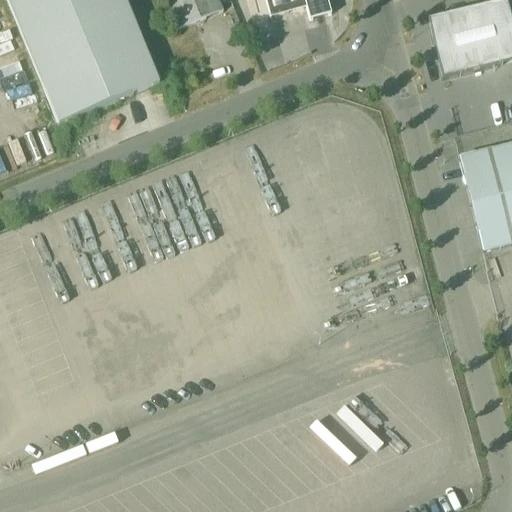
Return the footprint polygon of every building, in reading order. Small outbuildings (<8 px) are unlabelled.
[(159,85),(124,0),(5,0),(58,127),(159,85)] [(163,0),(177,32),(223,13),(217,0),(163,0)] [(265,0),(270,19),(306,9),(309,21),(331,15),(326,0),(265,0)] [(511,62),(511,0),(438,19),(452,77),(511,62)] [(0,80),(8,77),(8,78),(20,72),(6,42),(0,44),(0,80)] [(511,146),(458,161),(482,255),(511,247),(511,146)]
